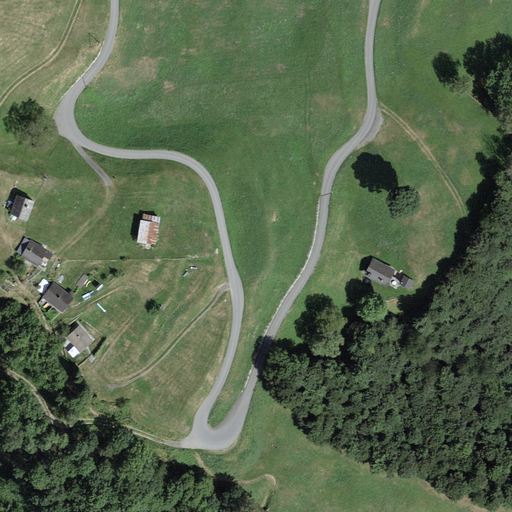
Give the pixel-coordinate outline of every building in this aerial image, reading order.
[(16,194),(9,213),(28,219),(34,200),(16,194)] [(146,220),(142,242),(158,245),(162,224),(146,220)] [(30,239),(20,256),(37,266),(41,260),(47,263),(53,253),(30,239)] [(372,257),(364,274),(386,286),(395,269),(372,257)] [(399,283),(410,289),(414,281),(404,275),(399,283)] [(53,281),(42,297),(62,312),(74,296),(53,281)] [(79,325),(66,336),(80,351),(93,340),(79,325)]
